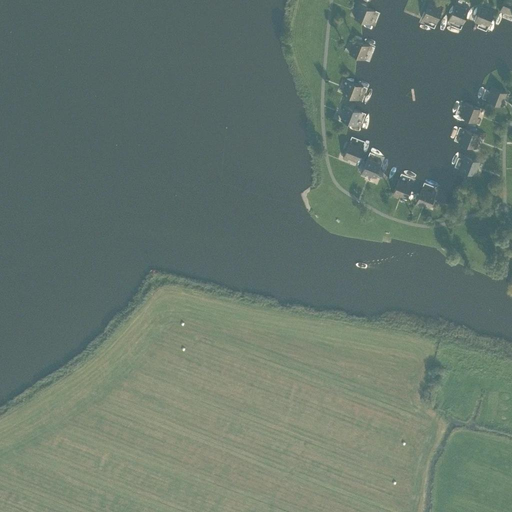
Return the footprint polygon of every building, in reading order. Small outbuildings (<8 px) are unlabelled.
[(504,13),(504,12),(511,15),(511,0),(504,0),(499,12),(504,13)] [(371,21),(370,20),(374,11),(358,4),(356,9),(358,10),(355,19),(370,25),(371,21)] [(426,21),(427,19),(437,23),(444,8),(438,5),(437,8),(428,4),(422,19),(426,21)] [(455,5),(448,21),(453,22),(453,21),(463,24),(469,8),(464,7),(464,9),(455,5)] [(480,7),(474,22),(479,24),(479,22),(489,26),(495,10),(490,8),(489,11),(480,7)] [(350,54),(365,60),(367,56),(365,55),(369,46),(353,40),(351,44),(353,45),(350,54)] [(343,95),(358,101),(360,96),(359,96),(362,87),(346,80),(344,85),(346,86),(343,95)] [(506,93),(491,87),(489,92),(491,92),(487,101),(503,107),(505,103),(503,102),(506,93)] [(463,108),(464,108),(461,117),(477,123),(479,119),(476,118),(480,109),(465,103),(463,108)] [(341,120),(356,126),(358,122),(357,121),(360,112),(344,106),(342,111),(345,111),(341,120)] [(461,134),(463,134),(459,143),(475,149),(477,145),(475,144),(479,135),(463,129),(461,134)] [(357,162),(364,147),(359,145),(358,146),(350,142),(343,159),(348,161),(348,158),(357,162)] [(479,162),(464,156),(462,160),(464,161),(460,170),(476,176),(478,172),(476,171),(479,162)] [(377,161),(376,162),(367,158),(361,175),(366,176),(366,174),(375,178),(381,162),(377,161)] [(407,199),(413,183),(408,182),(408,183),(399,179),(393,196),(397,198),(398,195),(407,199)] [(430,208),(436,193),(431,191),(431,192),(422,188),(415,205),(420,207),(421,204),(430,208)]
